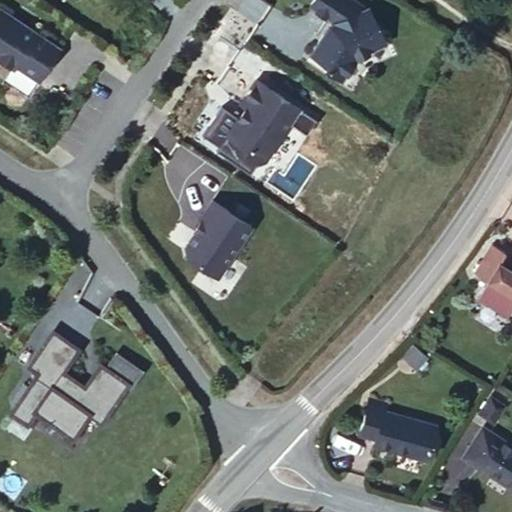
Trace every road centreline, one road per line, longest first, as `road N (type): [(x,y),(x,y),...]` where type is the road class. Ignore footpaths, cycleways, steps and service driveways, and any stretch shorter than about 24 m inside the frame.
road 1 (tertiary): [(511,146),(448,246),(262,453)]
road 2 (residential): [(262,453),(176,360),(64,199)]
road 3 (residential): [(64,199),(197,0)]
road 4 (residential): [(262,453),(307,486),(393,511)]
